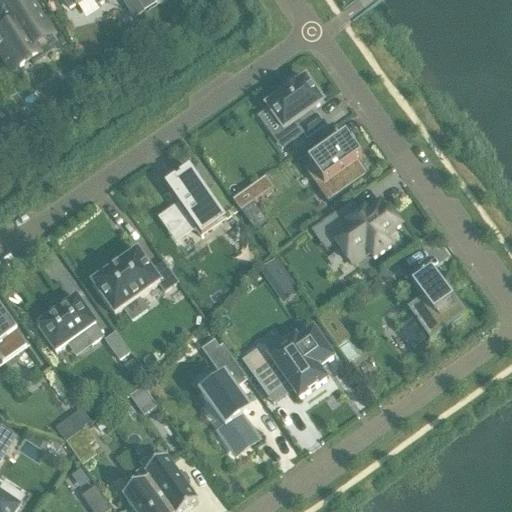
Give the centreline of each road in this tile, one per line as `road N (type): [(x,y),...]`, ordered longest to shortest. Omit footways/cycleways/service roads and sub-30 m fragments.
road 1 (residential): [(314,36),(0,256)]
road 2 (residential): [(511,315),(314,36)]
road 3 (residential): [(258,511),(511,334)]
